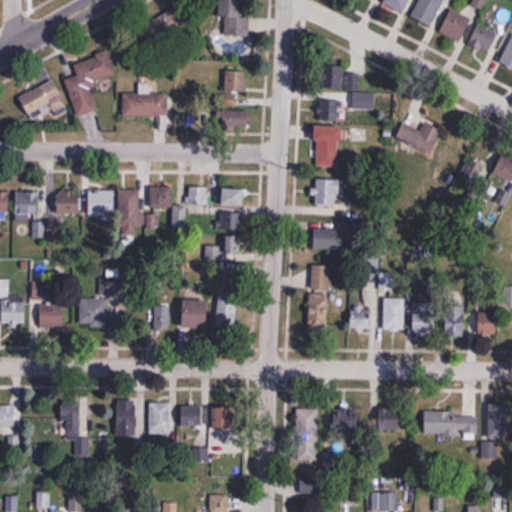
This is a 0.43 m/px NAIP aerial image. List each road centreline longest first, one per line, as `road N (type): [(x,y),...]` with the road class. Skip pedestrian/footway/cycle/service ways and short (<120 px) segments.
road 1 (residential): [(264,511),(284,0)]
road 2 (residential): [(511,369),(0,366)]
road 3 (residential): [(277,153),(0,150)]
road 4 (residential): [(511,111),(290,0)]
